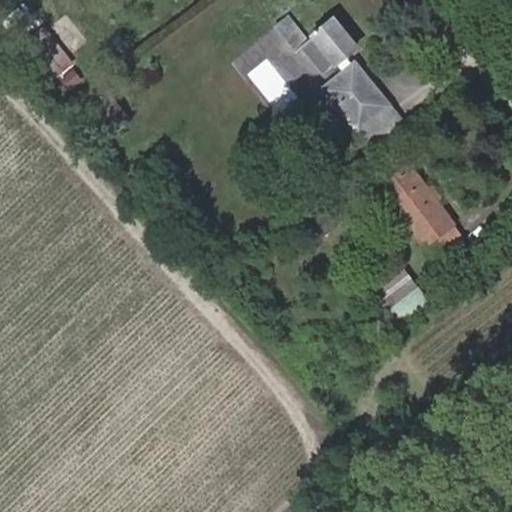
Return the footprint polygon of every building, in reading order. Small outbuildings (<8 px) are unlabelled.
[(289,41),(301,32),(291,20),(280,29),(289,41)] [(301,32),(289,41),(298,52),(304,47),(325,71),(337,61),(346,71),(325,87),(360,130),(391,105),(357,62),(353,66),(345,56),(355,48),(334,22),(310,42),(301,32)] [(45,26),(24,42),(53,78),(73,62),(45,26)] [(110,91),(89,106),(111,134),(130,118),(110,91)] [(391,105),(360,130),(370,144),(402,119),(391,105)] [(385,191),(405,218),(426,246),(454,224),(412,165),(382,187),(385,191)] [(405,218),(385,191),(376,198),(396,226),(405,218)] [(454,224),(426,246),(437,261),(465,239),(454,224)] [(378,304),(413,278),(402,264),(368,290),(378,304)] [(422,289),(413,278),(378,304),(387,315),(422,289)] [(371,310),(378,304),(368,290),(361,296),(371,310)]
